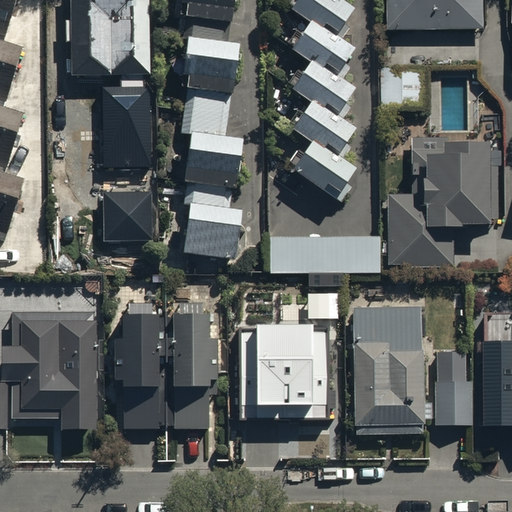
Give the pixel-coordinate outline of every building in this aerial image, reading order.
[(0,0),(0,237),(0,238),(21,174),(2,168),(21,109),(1,103),(20,44),(3,38),(15,0),(0,0)] [(148,70),(146,0),(68,0),(68,17),(63,17),(63,39),(69,38),(70,71),(148,70)] [(185,0),(177,70),(186,71),(179,131),(187,132),(182,177),(185,178),(183,201),(186,202),(181,248),(231,254),(237,205),(227,204),(235,133),(223,132),(234,39),(225,38),(229,0),(185,0)] [(290,164),(339,201),(351,184),(342,176),(354,160),(344,152),(349,145),(340,139),(351,124),(342,118),(351,107),(340,99),(351,84),(339,75),(349,62),(340,55),(350,41),(340,33),(347,24),(339,18),(350,4),(345,0),(287,0),(287,1),(308,17),(289,42),(309,57),(289,85),(306,98),(288,122),(309,138),(290,164)] [(386,0),(387,26),(484,27),(483,0),(386,0)] [(378,63),(378,108),(420,108),(421,63),(378,63)] [(102,87),(103,166),(154,165),(153,86),(102,87)] [(386,192),(387,261),(404,261),(404,266),(452,265),(452,222),(458,222),(458,218),(485,218),(485,216),(495,216),(495,164),(484,164),(484,136),(409,137),(410,192),(386,192)] [(103,192),(104,240),(153,239),(153,192),(103,192)] [(378,234),(268,235),(269,270),(379,270),(378,234)] [(351,305),(352,422),(355,422),(355,432),(422,431),(422,415),(429,415),(429,400),(420,400),(419,305),(351,305)] [(122,382),(123,427),(157,426),(156,423),(173,422),(173,426),(207,425),(207,390),(215,390),(214,334),(206,334),(205,308),(171,308),(171,313),(157,313),(156,308),(121,309),(122,334),(110,335),(111,376),(119,375),(119,382),(122,382)] [(70,317),(18,316),(18,343),(0,342),(0,377),(10,377),(10,414),(59,415),(59,426),(94,427),(96,313),(70,313),(70,317)] [(231,316),(232,396),(336,394),(335,334),(273,334),(273,316),(231,316)] [(485,390),(482,390),(482,423),(511,422),(511,317),(477,318),(477,371),(485,371),(485,390)] [(435,350),(434,424),(470,424),(471,375),(462,375),(462,350),(435,350)]
